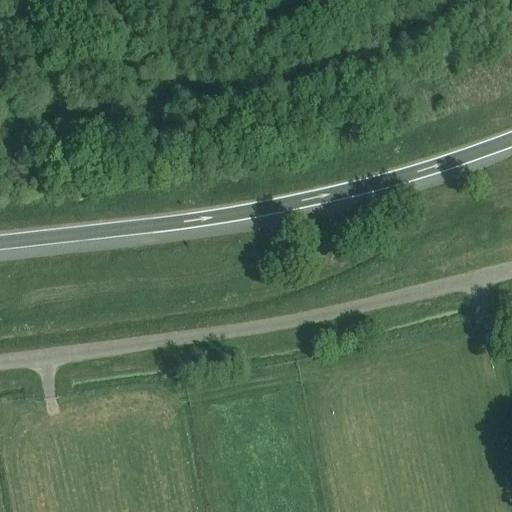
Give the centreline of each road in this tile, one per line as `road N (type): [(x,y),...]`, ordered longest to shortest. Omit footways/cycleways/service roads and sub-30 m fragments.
road 1 (motorway): [(0,243),(274,206),(415,174),(511,139)]
road 2 (unclassified): [(0,361),(314,318),(511,271)]
